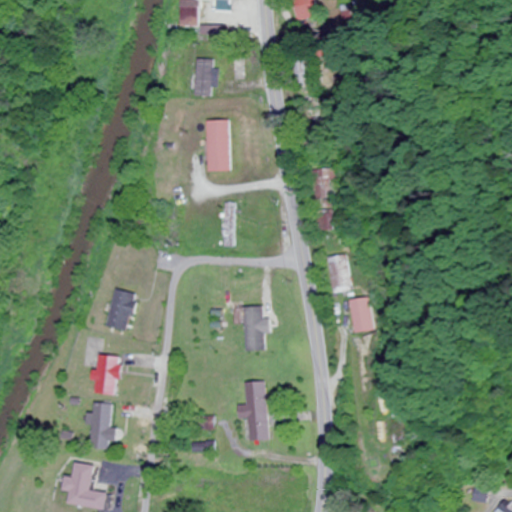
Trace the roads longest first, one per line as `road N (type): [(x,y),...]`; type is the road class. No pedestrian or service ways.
road 1 (secondary): [(322,511),(321,360),(267,0)]
road 2 (residential): [(147,511),(180,275),(202,263),(306,264)]
